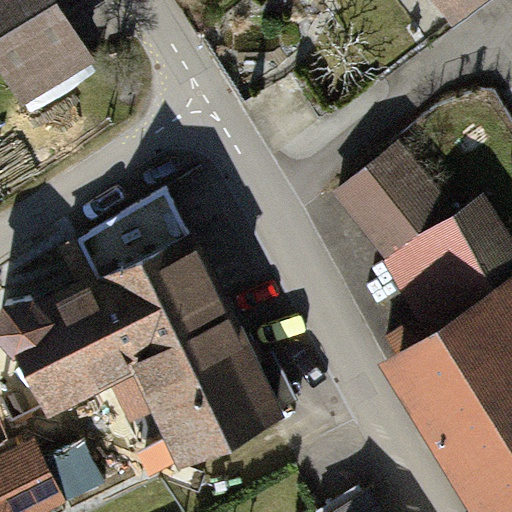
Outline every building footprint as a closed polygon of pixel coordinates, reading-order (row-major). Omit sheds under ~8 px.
[(61,0),(0,0),(0,54),(24,92),(92,49),(61,0)] [(451,0),(459,9),(470,0),(451,0)] [(485,504),(476,510),(476,511),(511,511),(511,242),(510,239),(511,237),(511,228),(489,192),(482,195),(473,185),(441,204),(432,203),(406,171),(399,177),(381,156),(341,189),(395,255),(438,331),(404,353),(451,424),(440,433),(485,504)] [(82,235),(101,274),(142,357),(190,455),(279,409),(212,270),(167,185),(82,235)] [(142,357),(101,274),(41,302),(35,294),(11,300),(3,324),(20,341),(31,339),(58,397),(142,357)] [(35,463),(0,480),(0,511),(33,511),(55,501),(35,463)] [(387,511),(373,487),(331,511),(387,511)]
